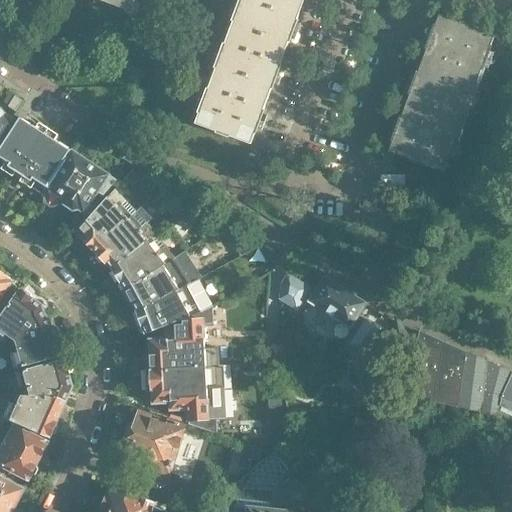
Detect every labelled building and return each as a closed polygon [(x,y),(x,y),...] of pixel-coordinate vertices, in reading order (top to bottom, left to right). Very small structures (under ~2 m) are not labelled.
[(103,0),(131,10),(134,0),(103,0)] [(241,0),(241,2),(196,123),(251,143),(296,22),(304,0),(241,0)] [(440,14),(415,83),(389,151),(444,172),(495,35),(440,14)] [(14,96),(8,106),(15,111),(21,100),(14,96)] [(0,137),(11,120),(4,115),(5,114),(0,110),(0,137)] [(21,117),(13,129),(0,148),(0,166),(7,171),(10,167),(28,179),(26,183),(43,194),(48,189),(48,188),(47,187),(64,160),(71,150),(71,149),(21,117)] [(48,189),(43,194),(45,196),(49,205),(58,203),(60,205),(64,203),(73,209),(79,209),(80,206),(86,209),(97,192),(102,195),(115,180),(73,152),(71,150),(64,160),(47,187),(48,188),(48,189)] [(142,158),(129,150),(123,158),(135,166),(142,158)] [(142,159),(136,166),(121,182),(130,192),(152,170),(155,167),(142,159)] [(404,175),(396,175),(380,175),(380,185),(396,185),(404,185),(404,175)] [(189,189),(187,192),(172,207),(179,216),(199,201),(198,201),(203,197),(189,189)] [(94,247),(96,249),(138,212),(117,190),(78,230),(86,237),(85,242),(90,247),(94,247)] [(223,211),(218,214),(198,228),(205,237),(229,222),(235,218),(223,211)] [(138,212),(96,249),(97,251),(97,254),(103,260),(107,260),(112,267),(148,240),(149,239),(156,234),(157,233),(138,212)] [(255,231),(235,218),(225,226),(242,255),(264,243),(270,240),(255,231)] [(148,240),(112,267),(114,269),(112,274),(116,280),(121,280),(126,288),(173,259),(175,258),(156,234),(149,239),(148,240)] [(277,260),(283,250),(270,241),(260,247),(263,252),(277,260)] [(173,259),(126,288),(127,290),(124,292),(131,305),(134,303),(138,310),(200,278),(203,275),(198,265),(187,249),(175,258),(173,259)] [(0,308),(12,290),(9,287),(12,282),(0,272),(0,308)] [(358,319),(364,308),(363,307),(366,302),(325,276),(322,281),(321,280),(313,292),(309,290),(312,287),(288,273),(282,282),(280,299),(297,310),(305,298),(308,300),(307,301),(351,329),(341,345),(364,359),(383,329),(377,325),(365,317),(362,322),(358,319)] [(177,290),(138,310),(138,312),(136,316),(139,323),(144,325),(147,333),(165,325),(165,326),(190,315),(215,305),(200,278),(177,290)] [(0,341),(4,345),(11,336),(16,340),(47,319),(40,314),(43,309),(41,305),(32,299),(30,295),(26,292),(23,292),(20,290),(0,317),(0,341)] [(150,343),(152,369),(207,366),(219,365),(218,346),(206,347),(205,337),(206,337),(205,317),(191,318),(190,315),(165,326),(167,337),(157,337),(157,340),(153,340),(150,343)] [(47,319),(16,340),(20,351),(9,353),(13,368),(64,354),(63,351),(64,348),(63,343),(60,341),(57,329),(53,326),(49,327),(47,319)] [(394,326),(387,356),(411,364),(420,331),(396,320),(394,326)] [(420,331),(411,364),(411,366),(408,391),(413,397),(425,399),(458,405),(466,352),(420,331)] [(458,405),(458,406),(481,411),(487,361),(466,352),(458,405)] [(65,359),(24,371),(15,373),(20,390),(29,388),(31,395),(63,398),(66,392),(70,390),(72,386),(69,373),(71,370),(69,363),(66,362),(65,359)] [(372,368),(380,371),(383,362),(375,360),(372,368)] [(487,361),(481,411),(499,415),(500,409),(501,405),(500,405),(502,398),(501,398),(511,372),(487,361)] [(207,366),(152,369),(148,369),(145,380),(148,390),(153,390),(153,399),(157,402),(161,402),(162,408),(166,408),(166,409),(188,409),(189,423),(214,432),(214,423),(227,422),(223,366),(207,366)] [(511,372),(501,398),(502,398),(500,405),(501,405),(500,409),(511,414),(511,372)] [(2,415),(11,419),(10,419),(38,432),(39,432),(50,437),(51,434),(54,434),(57,427),(56,423),(61,411),(60,406),(63,398),(31,395),(22,394),(17,405),(9,402),(2,415)] [(373,394),(343,394),(343,409),(373,409),(373,394)] [(282,409),(270,410),(271,425),(283,424),(282,409)] [(156,469),(170,473),(172,474),(187,424),(181,422),(180,425),(169,421),(167,425),(150,419),(151,415),(139,411),(135,422),(128,425),(126,433),(129,441),(124,458),(138,463),(140,467),(139,469),(150,473),(151,471),(156,469)] [(0,463),(11,470),(28,479),(30,476),(35,475),(38,468),(36,463),(45,446),(43,439),(32,434),(33,431),(30,429),(29,431),(13,423),(2,444),(0,442),(0,463)] [(298,511),(294,511),(294,509),(273,507),(275,486),(281,476),(289,470),(281,460),(288,454),(280,445),(274,451),(212,501),(200,511),(298,511)] [(260,459),(262,450),(256,448),(253,457),(260,459)] [(0,511),(10,511),(22,490),(6,481),(11,470),(0,463),(0,511)] [(403,493),(403,479),(391,479),(391,493),(403,493)] [(170,511),(157,506),(155,505),(157,502),(119,487),(118,490),(111,487),(101,509),(108,511),(170,511)] [(199,511),(212,501),(180,488),(175,502),(199,511)] [(198,511),(175,502),(171,511),(173,511),(198,511)]
